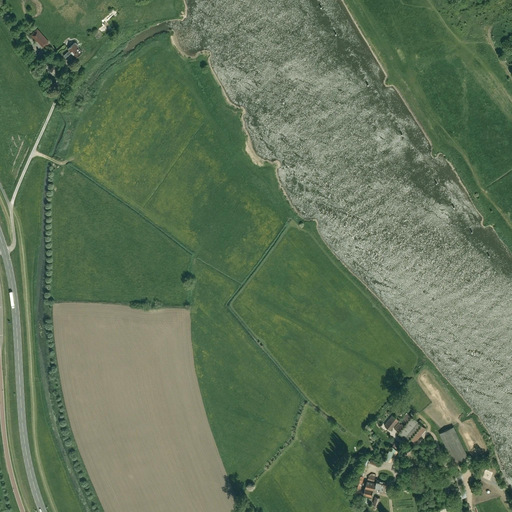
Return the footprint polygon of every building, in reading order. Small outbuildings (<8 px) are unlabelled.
[(113,9),(109,12),(113,18),(119,13),(117,10),(114,11),(113,9)] [(40,32),(34,38),(36,41),(36,40),(37,40),(43,47),(48,43),(47,42),(48,41),(40,32)] [(69,50),(64,55),(65,58),(71,53),(76,58),(82,52),(74,43),(68,49),(69,50)] [(418,422),(412,417),(414,414),(411,412),(409,415),(406,412),(394,428),(414,445),(427,429),(420,424),(422,421),(420,419),(418,422)] [(384,425),(390,430),(399,420),(393,415),(384,425)] [(469,458),(453,426),(439,433),(454,465),(469,458)] [(392,446),(384,458),(390,462),(397,450),(392,446)] [(368,459),(363,457),(358,474),(364,476),(368,459)] [(380,463),(370,458),(368,462),(379,467),(380,463)] [(427,464),(412,468),(413,474),(429,469),(427,464)] [(460,471),(454,473),(462,500),(468,498),(460,471)] [(364,477),(357,475),(353,491),(363,494),(371,496),(373,490),(384,493),(387,483),(376,480),(376,483),(367,481),(364,491),(360,490),(364,477)] [(378,506),(378,505),(380,506),(382,500),(380,499),(380,498),(375,496),(372,504),(378,506)]
